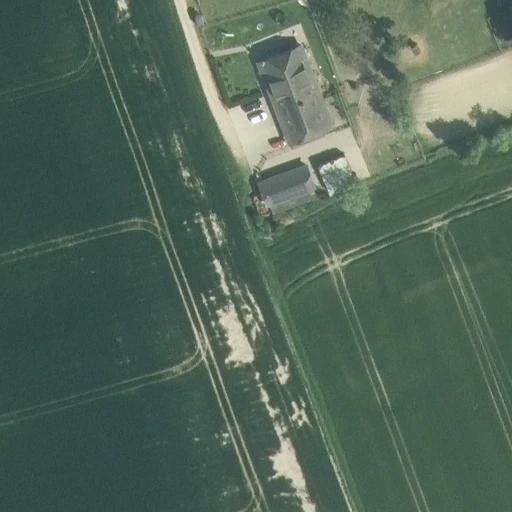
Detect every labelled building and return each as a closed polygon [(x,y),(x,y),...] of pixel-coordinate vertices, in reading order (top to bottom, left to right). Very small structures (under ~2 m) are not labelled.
[(276,106),(317,90),(300,46),(259,63),(276,106)] [(317,90),(276,106),(289,141),(331,125),(317,90)] [(342,154),(313,162),(319,181),(347,172),(342,154)] [(267,204),(313,187),(305,166),(260,183),(267,204)] [(325,179),(326,189),(351,185),(349,174),(325,179)]
